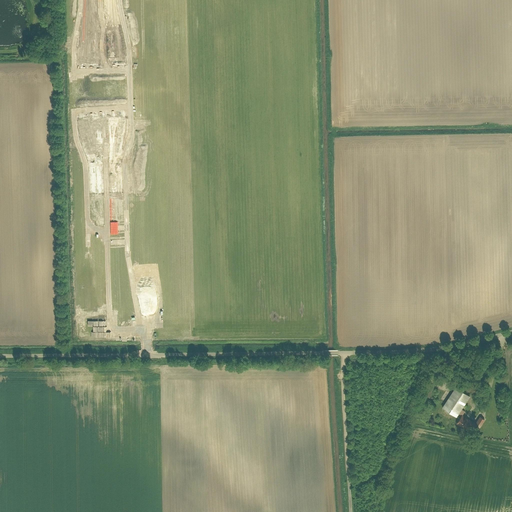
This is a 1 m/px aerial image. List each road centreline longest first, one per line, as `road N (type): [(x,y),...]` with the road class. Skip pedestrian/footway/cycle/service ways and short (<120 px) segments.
road 1 (unclassified): [(0,357),(419,352),(511,334)]
road 2 (track): [(345,353),(351,511)]
